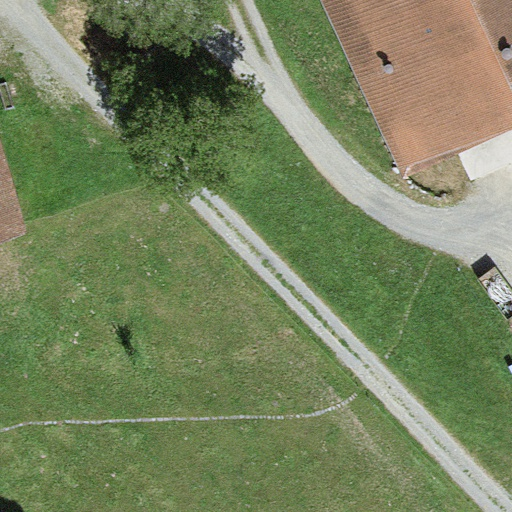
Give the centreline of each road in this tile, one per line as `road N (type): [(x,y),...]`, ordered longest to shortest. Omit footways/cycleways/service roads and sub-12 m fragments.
road 1 (unclassified): [(0,2),(498,511)]
road 2 (track): [(98,0),(252,60),(343,176),(456,240),(511,232)]
